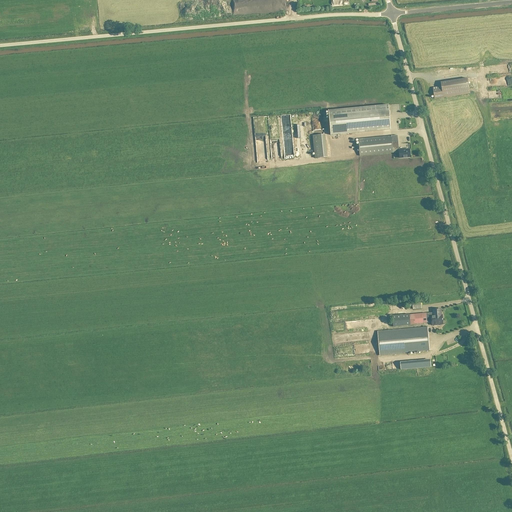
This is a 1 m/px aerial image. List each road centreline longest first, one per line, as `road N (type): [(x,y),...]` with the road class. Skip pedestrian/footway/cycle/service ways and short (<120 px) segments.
road 1 (unclassified): [(511,458),(391,13)]
road 2 (unclassified): [(0,45),(391,13)]
road 3 (unclassified): [(391,13),(511,3)]
